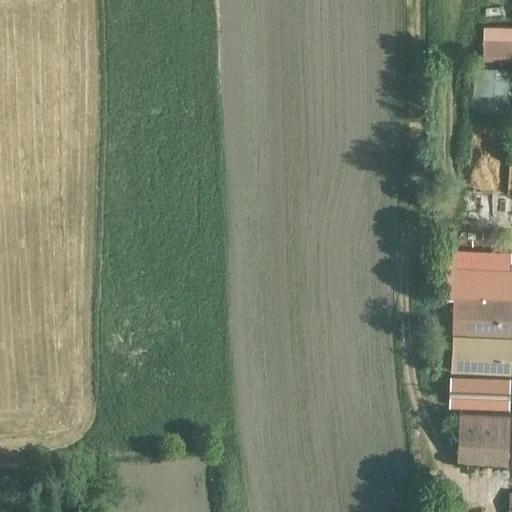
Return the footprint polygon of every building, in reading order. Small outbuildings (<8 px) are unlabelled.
[(483,62),(511,62),(511,26),(484,26),(483,62)] [(453,295),(454,267),(455,244),(439,244),(437,297),(453,297),(453,295)] [(453,295),(511,297),(511,269),(511,270),(511,253),(511,251),(457,250),(456,267),(454,267),(453,295)] [(452,334),(511,336),(511,317),(511,298),(454,296),(452,334)] [(451,371),(511,374),(511,347),(511,337),(452,335),(451,371)] [(511,378),(450,375),(448,406),(510,409),(511,378)] [(511,414),(460,411),(457,461),(507,464),(511,414)]
